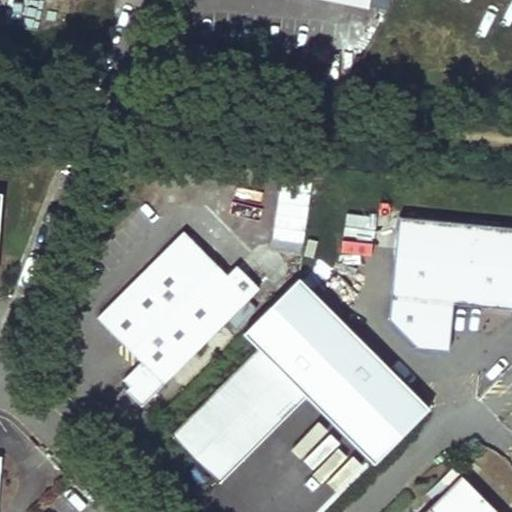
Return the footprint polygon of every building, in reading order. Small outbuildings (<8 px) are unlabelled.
[(11,195),(0,193),(0,278),(1,278),(11,195)] [(511,269),(511,227),(393,218),(385,321),(413,350),(445,352),(449,304),(509,309),(511,269)] [(242,289),(185,230),(97,316),(139,360),(121,378),(128,386),(124,390),(140,406),(164,382),(162,380),(258,287),(251,279),(242,289)] [(295,280),(241,334),(256,350),(306,399),(373,466),(430,411),(295,280)] [(256,350),(171,433),(220,483),(306,399),(256,350)] [(118,403),(108,411),(122,424),(131,415),(118,403)] [(494,511),(460,478),(425,511),(494,511)]
